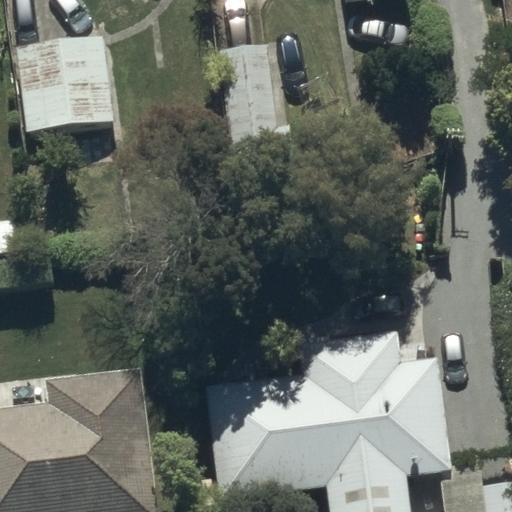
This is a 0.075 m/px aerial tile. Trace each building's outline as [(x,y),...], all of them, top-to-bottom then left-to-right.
[(402,0),(338,0),(341,24),(404,15),(402,0)] [(103,50),(17,58),(24,147),(58,144),(61,175),(114,170),(103,50)] [(265,60),(215,64),(231,197),(291,192),(287,141),(272,142),(265,60)] [(439,488),(445,488),(436,377),(399,380),(397,353),(293,362),(296,396),(201,404),(208,511),(308,511),(326,511),(405,511),(404,496),(439,493),(439,488)] [(0,429),(0,511),(154,511),(146,389),(46,396),(48,426),(0,429)] [(439,488),(439,493),(440,511),(511,511),(511,496),(486,499),(485,485),(445,488),(439,488)]
